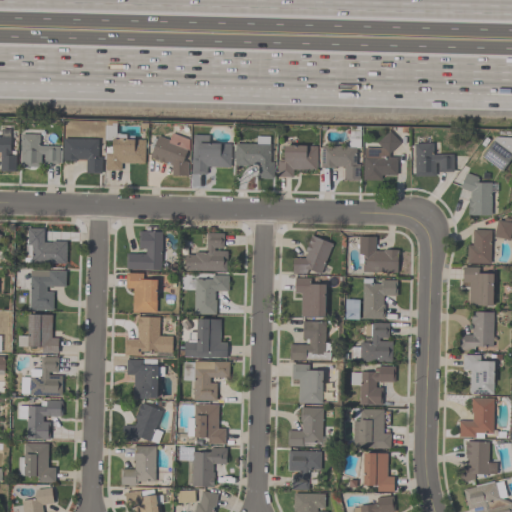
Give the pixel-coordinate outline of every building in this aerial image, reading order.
[(363,179),(364,148),(382,148),(377,143),(390,131),(400,142),(389,152),(389,156),(397,157),(397,175),(382,175),(381,180),(363,180),(363,179)] [(59,164),(43,163),(44,154),(41,154),(41,166),(20,166),(21,133),(40,134),(39,146),(59,146),(59,150),(61,150),(61,162),(59,162),(59,164)] [(189,140),(189,149),(187,149),(184,160),(188,162),(188,175),(172,175),(172,163),(166,162),(165,164),(149,158),(158,135),(170,140),(173,133),(189,140)] [(231,144),(230,167),(207,166),(207,174),(192,174),(193,134),(209,134),(209,143),(231,144)] [(106,170),(107,153),(112,153),(112,139),(119,139),(119,135),(126,135),(126,139),(145,139),(144,163),(121,163),(121,170),(106,170)] [(0,136),(9,137),(9,155),(15,155),(14,171),(0,171),(0,136)] [(269,136),(269,144),(270,144),(270,162),(274,162),(274,178),(258,178),(258,164),(250,164),(250,166),(235,166),(235,143),(257,143),(257,136),(269,136)] [(63,160),(64,137),(98,138),(98,157),(102,157),(101,173),(85,173),(86,159),(77,159),(77,160),(63,160)] [(511,155),(501,171),(480,156),(495,137),(511,137),(511,155)] [(321,167),(321,145),(349,145),(349,138),(361,138),(361,148),(357,148),(356,164),(360,164),(360,180),(344,180),(344,167),(335,166),(335,168),(321,167)] [(431,143),(431,153),(452,153),(452,171),(437,171),(437,162),(434,162),(434,176),(413,176),(413,143),(431,143)] [(292,177),(278,176),(278,159),(284,159),(284,145),(317,146),(316,170),(293,169),(292,177)] [(466,214),(467,198),(469,198),(469,192),(459,188),(465,173),(480,179),(479,182),(490,183),(490,215),(466,214)] [(508,239),(493,236),(496,219),(502,221),(502,217),(510,219),(509,222),(511,223),(508,239)] [(26,228),(42,228),(42,242),(51,242),(51,241),(65,241),(65,263),(30,263),(30,245),(26,245),(26,228)] [(472,230),(490,230),(489,264),(465,263),(466,245),(471,245),(472,230)] [(160,232),(159,270),(125,269),(125,253),(144,253),(144,249),(137,248),(138,231),(160,232)] [(226,271),(183,270),(184,254),(194,254),(194,252),(205,252),(205,233),(223,233),(222,248),(213,248),(213,251),(226,251),(226,271)] [(305,273),(292,273),(292,258),(304,258),(306,252),(304,251),(310,235),(331,244),(319,274),(307,269),(305,273)] [(396,272),(362,272),(362,263),(357,263),(358,236),(374,236),(374,250),(382,251),(382,249),(397,249),(396,272)] [(468,282),(461,282),(461,267),(478,267),(478,273),(492,273),(491,306),(467,305),(468,282)] [(29,270),(64,270),(64,287),(45,286),(45,291),(52,291),(52,309),(28,309),(29,270)] [(124,288),(125,273),(142,273),(142,279),(156,279),(155,313),(131,312),(132,288),(124,288)] [(227,275),(227,291),(214,291),(214,300),(215,300),(215,314),(193,314),(193,279),(211,279),(211,275),(227,275)] [(300,316),(300,293),(293,293),(293,278),(310,278),(310,284),(324,284),(324,316),(300,316)] [(382,295),(382,304),(383,304),(383,318),(361,318),(361,283),(363,283),(363,278),(371,278),(371,283),(379,283),(379,280),(396,280),(396,295),(382,295)] [(358,299),(358,319),(344,319),(344,299),(358,299)] [(491,347),(474,346),(474,350),(456,350),(458,344),(458,339),(459,334),(471,335),(471,320),(470,320),(470,312),(492,312),(491,347)] [(57,337),(57,353),(41,353),(41,346),(17,346),(17,335),(27,335),(27,314),(50,314),(50,337),(57,337)] [(123,355),(123,348),(124,348),(124,339),(136,339),(137,331),(135,331),(135,316),(158,317),(158,336),(170,336),(170,351),(139,351),(139,355),(123,355)] [(225,358),(183,357),(183,340),(186,340),(187,332),(195,332),(196,319),(219,319),(219,342),(225,342),(225,358)] [(324,322),(324,352),(330,352),(330,361),(289,360),(289,344),(308,344),(308,339),(301,339),(301,321),(324,322)] [(391,361),(359,361),(359,342),(370,342),(370,336),(364,336),(364,323),(370,323),(370,322),(388,322),(388,338),(378,338),(378,341),(391,341),(391,361)] [(461,369),(462,354),(479,354),(479,360),(492,361),(492,394),(468,393),(469,370),(461,369)] [(60,395),(27,395),(27,393),(20,393),(20,377),(28,377),(29,377),(30,369),(40,369),(40,357),(57,357),(57,372),(48,372),(48,375),(61,375),(60,395)] [(132,398),(132,375),(125,375),(125,359),(142,360),(142,365),(146,365),(146,366),(156,366),(156,367),(163,367),(163,376),(156,376),(155,399),(132,398)] [(192,380),(182,380),(182,362),(193,362),(193,361),(228,361),(228,377),(209,377),(209,383),(215,383),(215,401),(192,400),(192,380)] [(298,379),(290,379),(290,363),(308,364),(307,370),(321,370),(321,403),(297,403),(298,379)] [(381,405),(358,404),(358,385),(349,385),(349,372),(358,372),(358,371),(373,371),(373,368),(377,368),(377,366),(393,366),(393,382),(374,382),(374,387),(381,387),(381,405)] [(458,420),(471,421),(471,413),(470,413),(470,397),(492,398),(491,433),(482,433),(482,438),(473,438),(473,437),(457,436),(458,420)] [(49,439),(26,439),(26,419),(17,419),(17,406),(45,406),(45,400),(61,400),(61,416),(42,416),(42,421),(49,421),(49,439)] [(154,428),(161,431),(156,443),(149,440),(149,441),(136,436),(135,441),(121,440),(121,425),(133,425),(136,418),(134,417),(139,402),(161,411),(154,428)] [(224,444),(206,443),(206,437),(193,437),(193,436),(186,436),(186,418),(193,418),(193,404),(217,404),(217,428),(224,428),(224,444)] [(321,407),(320,443),(303,443),(303,446),(286,446),(286,430),(300,430),(300,422),(299,422),(299,406),(321,407)] [(352,421),(358,421),(358,409),(382,409),(382,433),(389,433),(389,449),(375,449),(375,447),(352,447),(352,421)] [(488,442),(487,462),(495,462),(495,474),(474,473),(474,475),(473,475),(473,479),(461,483),(456,469),(466,464),(466,458),(465,458),(465,441),(488,442)] [(47,467),(54,467),(54,482),(37,482),(37,476),(23,476),(23,453),(26,454),(26,443),(47,444),(47,467)] [(119,485),(119,469),(133,468),(133,460),(132,460),(132,446),(154,446),(154,481),(136,481),(136,485),(119,485)] [(225,448),(225,455),(225,464),(211,464),(211,472),(213,472),(213,487),(191,486),(191,460),(178,460),(178,447),(193,447),(193,451),(209,451),(209,448),(225,448)] [(319,451),(319,469),(307,469),(307,489),(290,489),(290,474),(298,474),(298,471),(286,471),(286,451),(319,451)] [(392,492),(376,492),(376,485),(362,485),(362,453),(386,453),(386,476),(392,476),(392,492)] [(511,502),(511,508),(511,511),(472,511),(472,509),(467,510),(462,490),(494,482),(497,497),(511,502)] [(52,503),(41,505),(41,511),(22,511),(21,500),(34,499),(35,489),(51,487),(52,503)] [(132,511),(132,510),(125,511),(123,492),(139,490),(139,491),(153,489),(153,495),(154,495),(156,511),(132,511)] [(194,502),(176,502),(176,490),(194,490),(194,502)] [(201,490),(217,493),(213,511),(192,511),(195,502),(198,502),(201,490)] [(324,494),(323,508),(316,508),(316,511),(325,511),(296,511),(297,511),(292,511),(293,493),(324,494)] [(351,511),(351,507),(357,507),(357,505),(376,503),(375,498),(392,496),(393,511),(351,511)]
